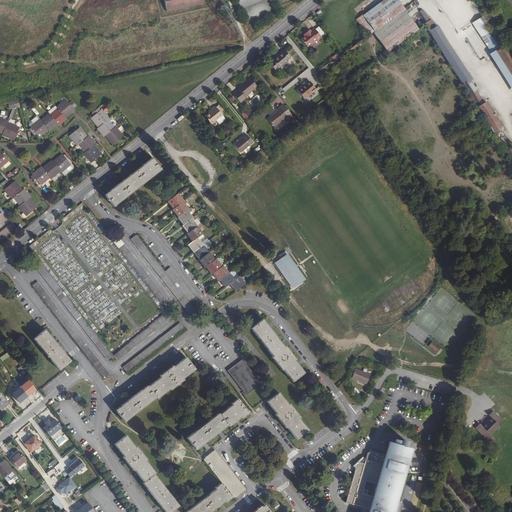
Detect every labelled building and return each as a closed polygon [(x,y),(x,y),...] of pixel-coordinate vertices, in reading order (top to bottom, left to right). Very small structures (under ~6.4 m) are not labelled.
[(163,0),(165,11),(203,3),(202,0),(163,0)] [(389,0),(366,18),(376,30),(376,31),(405,9),(404,8),(398,0),(389,0)] [(427,22),(430,20),(420,5),(417,7),(427,22)] [(376,30),(374,32),(387,47),(418,24),(405,7),(404,8),(405,9),(376,31),(376,30)] [(482,30),(489,26),(483,16),(476,21),(482,30)] [(427,22),(425,24),(430,31),(437,27),(432,19),(430,20),(427,22)] [(497,21),(489,26),(500,42),(507,37),(497,21)] [(317,29),(322,35),(326,32),(321,25),(317,29)] [(430,31),(457,74),(466,68),(438,26),(437,27),(430,31)] [(502,45),(489,26),(482,30),(496,51),(503,47),(502,45)] [(323,37),(322,35),(317,29),(316,27),(312,30),(311,29),(307,31),(308,33),(306,35),(302,38),(308,46),(312,43),(315,47),(322,42),(320,39),(323,37)] [(359,44),(349,51),(352,55),(361,47),(359,44)] [(506,44),(503,47),(496,51),(490,55),(487,57),(490,61),(509,49),(506,44)] [(273,61),(278,67),(279,68),(288,61),(287,60),(291,57),(285,49),(272,60),(273,61)] [(511,53),(509,49),(493,59),(511,90),(511,53)] [(275,70),(278,67),(273,61),(270,64),(275,70)] [(511,160),(511,144),(506,136),(499,125),(501,124),(487,101),(485,102),(471,80),(473,79),(466,68),(457,74),(511,160)] [(257,85),(251,77),(239,87),(240,89),(234,93),(241,102),(247,97),(245,95),(257,85)] [(304,87),(303,85),(298,89),(305,98),(317,88),(311,80),(307,83),(308,84),(304,87)] [(19,106),(18,100),(7,103),(9,108),(19,106)] [(65,100),(56,108),(57,109),(64,118),(71,112),(70,111),(73,109),(65,100)] [(215,107),(221,114),(224,112),(219,105),(215,107)] [(290,113),(284,105),(281,107),(279,106),(276,108),(277,109),(267,117),(274,126),(290,113)] [(47,113),(48,114),(49,116),(57,109),(56,108),(55,107),(47,113)] [(222,115),(221,114),(215,107),(214,107),(212,109),(212,110),(209,113),(205,116),(210,124),(216,120),(222,115)] [(57,109),(49,116),(55,123),(57,124),(59,122),(60,124),(65,119),(64,118),(57,109)] [(93,121),(99,128),(107,120),(109,119),(101,110),(92,117),(91,118),(93,121)] [(48,114),(40,121),(47,130),(48,131),(54,127),(53,126),(55,123),(49,116),(48,114)] [(480,129),(484,126),(476,114),(470,118),(472,120),(452,134),(455,138),(476,124),(480,129)] [(225,119),(222,115),(216,120),(219,124),(225,119)] [(277,130),(291,121),(289,117),(274,126),(277,130)] [(30,127),(31,129),(33,131),(30,133),(33,137),(36,135),(37,137),(40,135),(47,130),(40,121),(39,120),(30,127)] [(97,129),(102,134),(103,133),(105,135),(106,134),(114,128),(107,120),(99,128),(97,129)] [(1,136),(11,140),(12,138),(14,139),(19,129),(6,124),(2,135),(1,136)] [(108,137),(107,138),(113,145),(123,137),(115,127),(114,128),(106,134),(108,137)] [(77,145),(78,144),(86,138),(84,136),(85,135),(79,128),(69,136),(77,145)] [(494,146),(486,133),(483,136),(491,148),(494,146)] [(253,143),(247,135),(234,144),(241,153),(253,143)] [(85,152),(93,145),(95,144),(90,138),(89,140),(87,137),(86,138),(78,144),(85,152)] [(98,153),(99,152),(93,145),(85,152),(83,153),(91,163),(100,155),(98,153)] [(0,167),(8,161),(1,152),(0,152),(0,167)] [(70,164),(63,156),(61,158),(59,157),(53,162),(60,171),(61,172),(70,164)] [(152,158),(118,185),(128,196),(162,170),(152,158)] [(51,179),(60,171),(53,162),(51,161),(45,166),(46,168),(43,170),(49,177),(51,179)] [(43,170),(42,169),(40,171),(39,169),(32,175),(33,176),(31,177),(35,183),(37,182),(40,185),(49,177),(43,170)] [(12,199),(13,198),(21,191),(19,189),(20,188),(15,181),(4,190),(12,199)] [(128,196),(118,185),(105,196),(114,207),(128,196)] [(13,198),(19,206),(29,199),(29,198),(30,197),(26,192),(24,193),(22,190),(21,192),(21,191),(13,198)] [(170,205),(174,209),(183,203),(184,202),(178,194),(169,201),(171,203),(170,205)] [(26,216),(35,209),(33,206),(34,205),(29,199),(19,206),(18,207),(26,216)] [(176,213),(179,218),(189,210),(183,203),(174,209),(177,212),(176,213)] [(180,221),(184,226),(194,218),(190,214),(193,212),(191,209),(189,210),(179,218),(181,220),(180,221)] [(186,230),(188,234),(197,227),(198,226),(195,222),(197,219),(195,217),(194,218),(184,226),(186,229),(186,230)] [(0,242),(17,229),(12,223),(0,232),(0,242)] [(190,238),(193,242),(198,238),(203,234),(197,227),(188,234),(190,237),(190,238)] [(196,311),(190,304),(165,272),(137,235),(132,239),(167,285),(191,315),(196,311)] [(118,236),(112,240),(167,311),(173,307),(118,236)] [(192,249),(195,252),(203,245),(198,238),(193,242),(188,246),(191,250),(192,249)] [(199,260),(200,259),(209,252),(203,245),(195,252),(196,254),(195,256),(199,260)] [(205,268),(207,266),(215,260),(209,252),(200,259),(202,262),(201,263),(205,268)] [(298,267),(296,265),(288,253),(284,256),(281,252),(270,260),(292,292),(304,284),(302,281),(306,278),(298,267)] [(214,273),(222,267),(221,266),(217,260),(216,259),(215,260),(207,266),(210,270),(209,271),(212,275),(214,273)] [(114,355),(42,264),(37,269),(108,360),(114,355)] [(221,279),(229,274),(223,266),(222,267),(214,273),(217,276),(216,277),(219,281),(221,279)] [(165,272),(190,304),(196,299),(171,268),(165,272)] [(230,273),(229,274),(221,279),(224,283),(223,283),(226,287),(231,283),(236,280),(230,273)] [(240,276),(236,280),(231,283),(234,286),(233,287),(236,291),(245,284),(240,276)] [(38,282),(33,287),(106,380),(111,376),(38,282)] [(168,312),(114,356),(118,361),(172,317),(168,312)] [(251,329),(273,356),(285,347),(263,320),(251,329)] [(128,373),(185,328),(181,322),(124,368),(128,373)] [(72,361),(46,330),(34,339),(60,371),(72,361)] [(441,348),(432,341),(428,346),(437,353),(439,350),(441,348)] [(285,347),(273,356),(272,357),(283,370),(283,369),(293,382),(305,373),(295,360),(296,359),(286,347),(285,347)] [(149,386),(158,397),(159,398),(170,389),(171,390),(185,380),(184,378),(196,369),(187,357),(174,366),(160,376),(161,377),(149,386)] [(244,360),(242,361),(229,371),(240,386),(246,395),(262,383),(244,360)] [(355,369),(351,379),(366,384),(370,375),(355,369)] [(22,388),(29,397),(36,391),(30,383),(22,388)] [(126,422),(158,397),(149,386),(148,385),(116,409),(126,422)] [(21,404),(29,397),(22,388),(14,395),(21,404)] [(4,408),(5,409),(10,405),(1,392),(0,393),(0,408),(1,410),(4,408)] [(298,439),(309,430),(299,418),(300,417),(290,404),(289,404),(280,393),(268,401),(277,413),(276,414),(286,427),(287,426),(298,439)] [(221,414),(229,425),(230,426),(242,416),(243,418),(250,413),(238,399),(232,403),(233,404),(221,414)] [(504,422),(493,410),(489,415),(491,417),(482,425),(480,423),(475,427),(487,440),(491,435),(490,434),(504,422)] [(197,449),(229,425),(221,414),(220,413),(188,438),(197,449)] [(62,428),(55,420),(44,429),(51,437),(62,428)] [(135,470),(145,482),(155,474),(156,473),(147,461),(148,460),(138,447),(137,448),(127,435),(115,444),(125,457),(124,458),(134,471),(135,470)] [(43,445),(36,436),(26,445),(32,454),(43,445)] [(401,438),(400,439),(396,438),(395,441),(391,440),(390,442),(386,457),(385,462),(380,461),(365,457),(364,462),(357,461),(353,465),(355,467),(346,502),(361,506),(372,509),(370,511),(389,511),(404,460),(408,445),(405,444),(407,440),(401,438)] [(419,449),(429,452),(430,447),(420,444),(419,449)] [(205,459),(222,482),(234,497),(235,498),(246,490),(228,468),(230,466),(223,457),(221,458),(215,451),(205,459)] [(27,461),(20,452),(11,459),(18,467),(27,461)] [(81,458),(65,469),(70,478),(86,467),(81,458)] [(0,470),(9,482),(17,476),(5,461),(0,465),(0,470)] [(228,468),(246,490),(247,488),(230,466),(228,468)] [(155,474),(145,482),(143,483),(166,511),(171,511),(180,505),(155,474)] [(55,487),(60,495),(63,492),(65,495),(77,487),(70,477),(55,487)] [(46,491),(50,488),(46,482),(42,486),(46,491)] [(234,497),(222,482),(216,487),(217,488),(186,511),(212,511),(226,501),(227,502),(234,497)]
